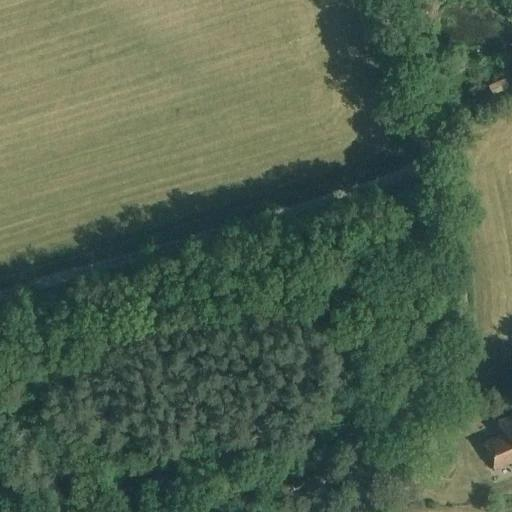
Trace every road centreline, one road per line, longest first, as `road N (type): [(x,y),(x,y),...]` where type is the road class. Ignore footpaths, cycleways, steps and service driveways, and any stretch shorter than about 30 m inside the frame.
road 1 (track): [(0,292),(430,159)]
road 2 (track): [(457,404),(455,265),(430,159)]
road 3 (track): [(430,159),(382,0)]
